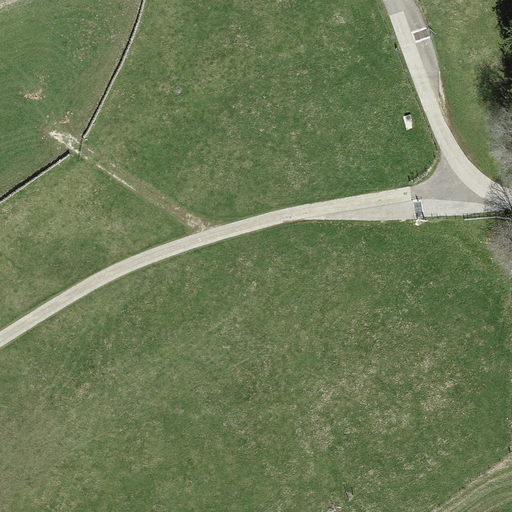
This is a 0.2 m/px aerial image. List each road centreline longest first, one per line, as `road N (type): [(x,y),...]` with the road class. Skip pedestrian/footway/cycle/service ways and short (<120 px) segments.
road 1 (track): [(0,339),(118,268),(209,234),(477,185)]
road 2 (unclassified): [(392,0),(450,149),(477,185),(511,198)]
road 3 (track): [(38,126),(209,234)]
